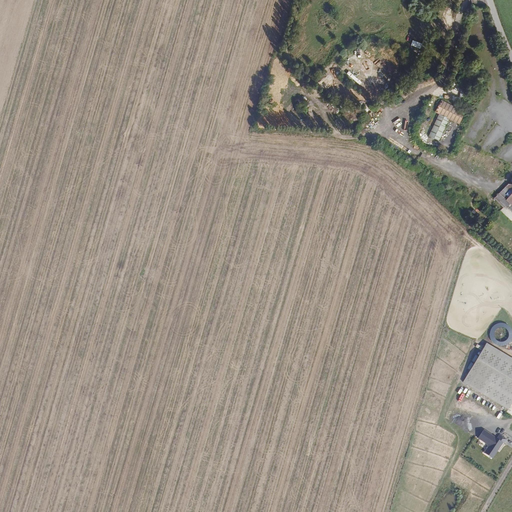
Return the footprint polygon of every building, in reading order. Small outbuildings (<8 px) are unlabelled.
[(440,100),(434,111),(459,124),(464,113),(440,100)] [(439,114),(428,135),(438,140),(449,119),(439,114)] [(504,346),(507,345),(510,342),(511,339),(511,338),(511,330),(511,329),(509,326),(506,324),(502,323),(498,323),(495,324),(492,327),(490,330),(489,333),(489,337),(491,341),(493,343),(496,345),(500,346),(504,346)] [(511,357),(487,342),(464,381),(508,409),(511,403),(511,357)] [(496,439),(484,430),(478,439),(488,447),(484,454),(492,459),(503,443),(496,439)] [(499,435),(496,439),(503,443),(506,440),(499,435)]
